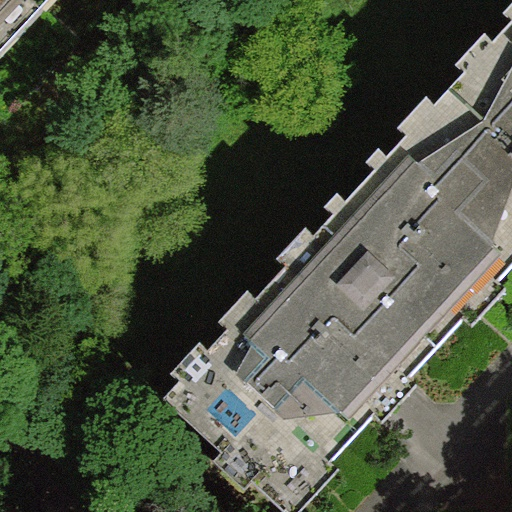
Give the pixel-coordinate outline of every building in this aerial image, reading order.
[(27,0),(0,0),(0,33),(30,2),(27,0)] [(511,31),(452,95),(511,151),(511,31)] [(511,151),(452,95),(363,192),(483,303),(511,272),(511,151)] [(273,289),(392,400),(483,303),(363,192),(273,289)] [(288,511),(392,400),(273,289),(167,403),(282,511),(288,511)]
